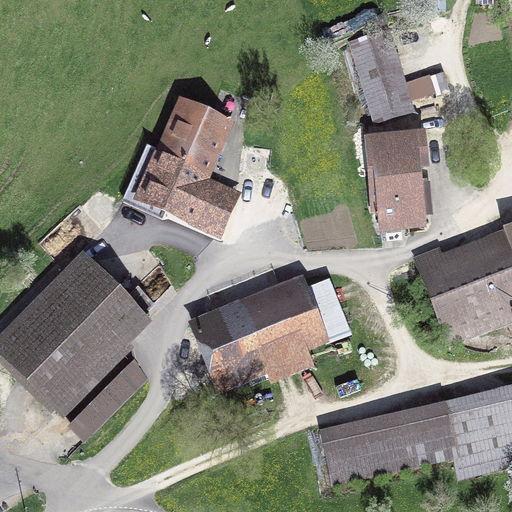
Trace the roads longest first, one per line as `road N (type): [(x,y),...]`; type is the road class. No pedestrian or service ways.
road 1 (track): [(511,365),(424,380),(329,410),(151,484),(114,511)]
road 2 (track): [(505,169),(466,105),(452,62),(466,0)]
